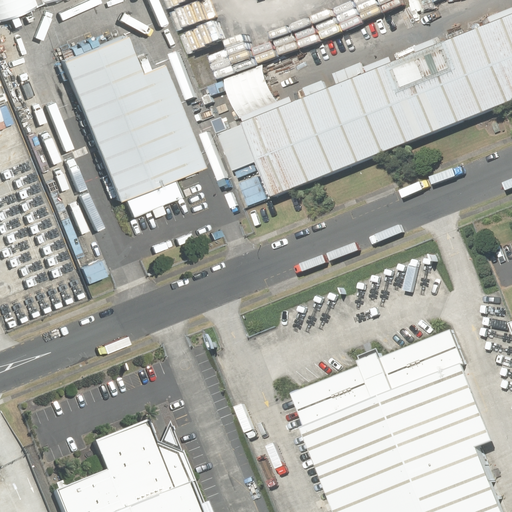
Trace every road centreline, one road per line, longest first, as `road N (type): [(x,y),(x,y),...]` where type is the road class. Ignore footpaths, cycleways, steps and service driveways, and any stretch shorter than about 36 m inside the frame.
road 1 (unclassified): [(0,371),(511,168)]
road 2 (unknown): [(304,73),(499,0)]
